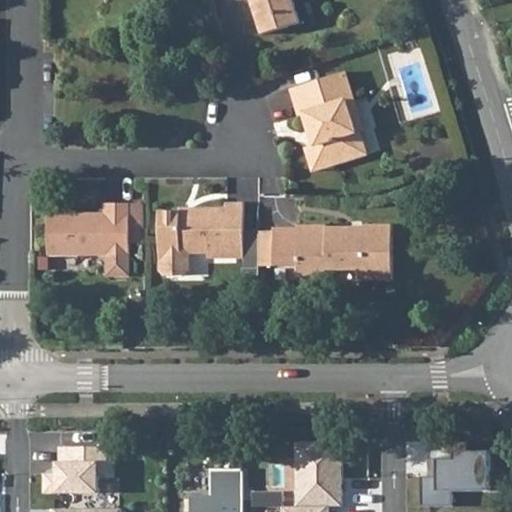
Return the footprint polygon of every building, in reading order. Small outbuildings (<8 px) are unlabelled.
[(293,0),(252,0),(264,34),(300,23),(293,0)] [(353,103),(357,102),(348,74),(319,83),(328,108),(304,115),(315,148),(308,150),(313,166),(336,159),(339,165),(363,158),(356,135),(363,133),(353,103)] [(293,91),(301,117),(304,115),(328,108),(319,83),(293,91)] [(363,133),(366,132),(357,102),(353,103),(363,133)] [(363,158),(370,155),(363,133),(356,135),(363,158)] [(313,166),(315,173),(339,165),(336,159),(313,166)] [(210,260),(246,259),(246,202),(227,203),(227,208),(195,208),(195,211),(161,211),(161,272),(167,277),(186,277),(191,272),(191,254),(209,254),(210,260)] [(146,204),(106,204),(106,214),(50,214),(50,256),(108,256),(108,272),(113,277),(126,277),(131,272),(131,243),(146,243),(146,204)] [(360,281),(394,281),(394,226),(365,226),(365,228),(328,228),(328,226),(300,226),(300,228),(276,228),(276,232),(276,265),(276,266),(300,266),(300,281),(329,281),(329,271),(360,271),(360,281)] [(276,232),(261,232),(261,265),(276,265),(276,232)] [(348,445),(301,443),(298,505),(334,507),(345,506),(348,445)] [(121,449),(63,449),(62,493),(106,493),(107,477),(120,477),(121,449)] [(495,451),(459,450),(459,460),(442,460),(442,478),(423,476),(423,505),(452,507),(453,489),(495,489),(495,451)] [(243,511),(243,470),(214,470),(214,495),(195,496),(195,511),(243,511)]
